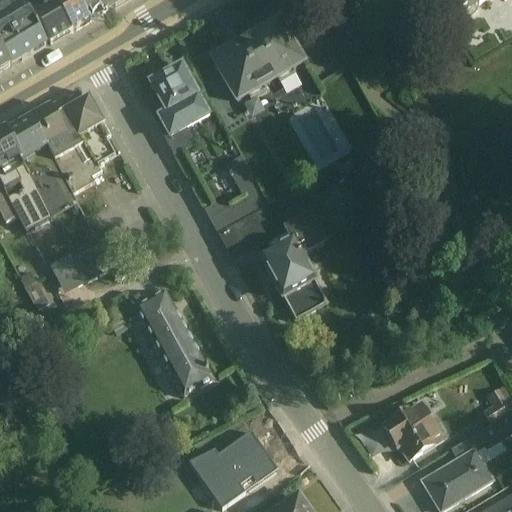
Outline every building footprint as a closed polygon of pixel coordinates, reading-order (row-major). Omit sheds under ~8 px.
[(48,50),(72,36),(50,0),(30,0),(21,6),(48,50)] [(90,25),(75,0),(50,0),(72,36),(90,25)] [(75,0),(90,25),(107,15),(98,0),(75,0)] [(132,0),(98,0),(107,15),(132,0)] [(511,0),(416,0),(431,25),(447,16),(454,27),(500,0),(511,0)] [(48,50),(21,6),(0,18),(0,51),(12,72),(48,50)] [(233,108),(305,69),(279,22),(207,61),(233,108)] [(0,78),(12,72),(0,51),(0,78)] [(171,142),(211,120),(182,66),(142,88),(171,142)] [(74,149),(105,130),(93,111),(87,101),(73,110),(56,120),(74,149)] [(23,167),(45,155),(27,122),(4,134),(23,167)] [(0,179),(23,167),(4,134),(0,136),(0,179)] [(280,304),(313,286),(292,247),(259,265),(280,304)] [(92,264),(103,301),(125,294),(113,257),(92,264)] [(45,306),(59,297),(46,277),(32,285),(45,306)] [(184,402),(213,385),(164,300),(135,316),(184,402)] [(401,472),(445,446),(421,407),(377,432),(401,472)] [(237,499),(276,471),(250,435),(211,463),(237,499)] [(436,511),(456,511),(494,488),(473,455),(421,488),(436,511)] [(306,511),(296,497),(275,511),(306,511)] [(511,511),(511,501),(495,511),(511,511)]
